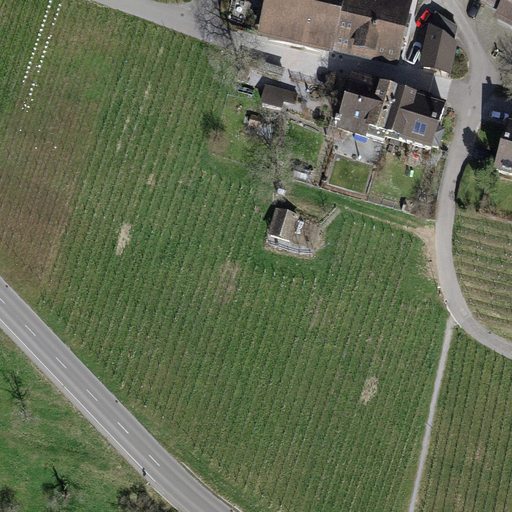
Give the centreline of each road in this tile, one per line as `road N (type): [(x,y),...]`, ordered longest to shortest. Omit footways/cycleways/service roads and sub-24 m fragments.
road 1 (unclassified): [(511,350),(464,311),(447,259),(454,183),(489,46),(456,0)]
road 2 (tertiary): [(208,511),(0,299)]
road 3 (unknown): [(210,7),(318,64),(471,116)]
